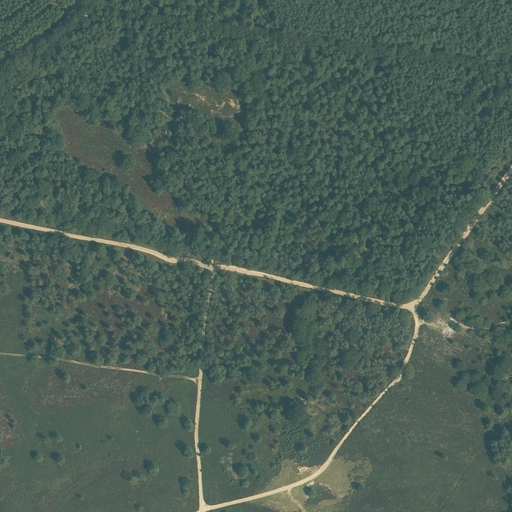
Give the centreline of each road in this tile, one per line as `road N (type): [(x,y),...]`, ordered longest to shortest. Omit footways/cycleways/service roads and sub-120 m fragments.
road 1 (track): [(103,4),(511,65)]
road 2 (track): [(200,511),(281,492),(322,469),(400,372),(413,345),(414,313)]
road 3 (track): [(213,266),(0,219)]
road 4 (track): [(413,305),(213,266)]
road 5 (track): [(200,381),(0,353)]
road 6 (track): [(511,167),(413,305)]
road 7 (track): [(200,381),(200,511)]
